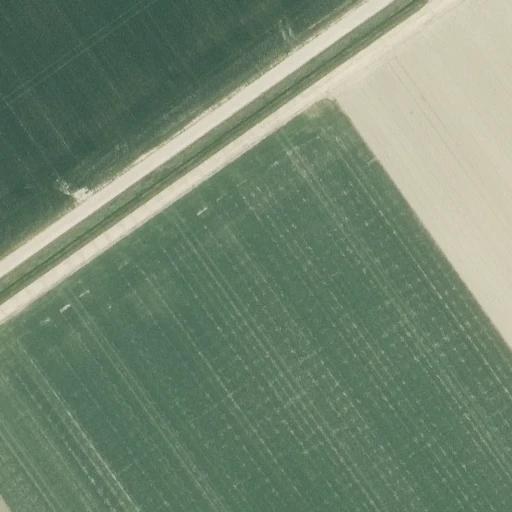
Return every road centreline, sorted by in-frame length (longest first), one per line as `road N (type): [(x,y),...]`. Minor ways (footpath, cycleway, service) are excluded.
road 1 (track): [(439,0),(0,309)]
road 2 (track): [(381,0),(0,270)]
